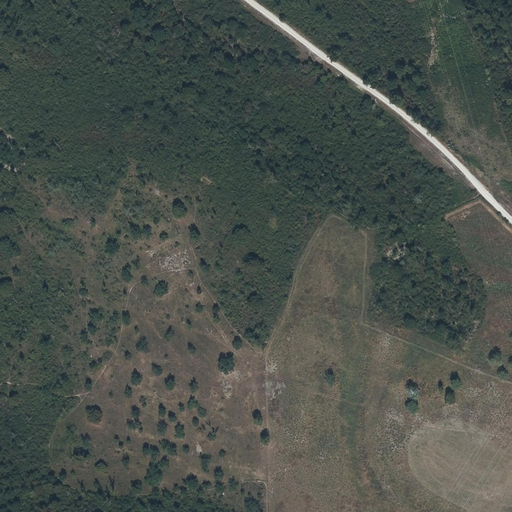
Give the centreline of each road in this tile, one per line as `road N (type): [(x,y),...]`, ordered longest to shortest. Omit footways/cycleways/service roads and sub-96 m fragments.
road 1 (track): [(511,217),(424,131),(247,0)]
road 2 (track): [(511,436),(422,426),(300,388),(252,386)]
